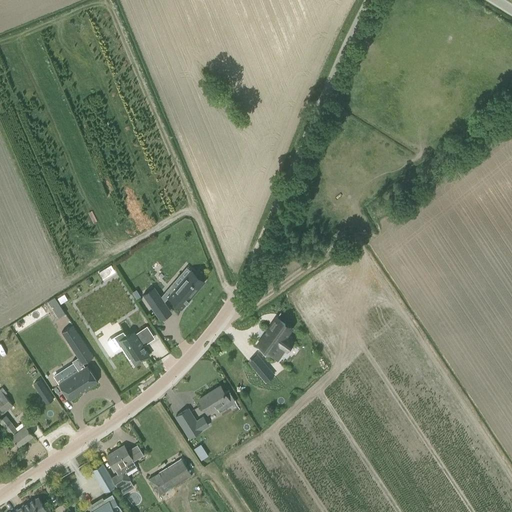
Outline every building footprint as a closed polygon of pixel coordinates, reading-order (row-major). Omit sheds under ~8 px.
[(162,299),(154,287),(143,295),(154,311),(165,303),(164,302),(168,297),(181,309),(186,303),(187,303),(186,302),(187,300),(188,301),(189,301),(188,300),(204,281),(191,270),(178,286),(173,282),(165,291),(167,293),(162,299)] [(136,290),(132,293),(136,299),(140,296),(136,290)] [(211,304),(219,295),(215,291),(207,301),(211,304)] [(64,294),(57,298),(61,303),(67,299),(64,294)] [(54,297),(48,301),(51,307),(58,302),(54,297)] [(285,324),(276,318),(267,330),(268,330),(266,332),(269,333),(267,337),(264,335),(258,344),(272,354),(278,346),(280,346),(285,350),(291,342),(285,337),(291,328),(290,327),(290,328),(288,327),(288,326),(287,324),(286,325),(284,324),(285,324)] [(78,371),(59,384),(69,400),(98,382),(87,365),(85,367),(83,363),(93,356),(72,325),(61,332),(78,357),(72,361),(78,371)] [(123,334),(116,339),(119,344),(118,344),(127,357),(127,356),(129,359),(131,358),(135,364),(149,355),(145,349),(146,348),(144,349),(143,346),(144,345),(142,346),(135,334),(134,334),(133,331),(125,336),(123,334)] [(265,365),(257,372),(261,377),(263,376),(267,381),(271,377),(267,372),(270,370),(265,365)] [(42,378),(35,382),(48,403),(55,398),(42,378)] [(248,383),(236,388),(241,399),(252,394),(248,383)] [(217,409),(219,412),(236,402),(227,388),(223,391),(220,386),(197,400),(207,415),(217,409)] [(0,415),(15,404),(2,387),(0,389),(0,415)] [(188,408),(175,416),(189,438),(201,430),(188,408)] [(5,415),(0,419),(0,421),(11,436),(18,446),(33,435),(25,425),(17,431),(5,415)] [(200,444),(194,448),(197,454),(204,450),(200,444)] [(124,445),(107,456),(112,464),(115,469),(117,473),(111,477),(117,487),(129,480),(124,472),(135,465),(132,459),(129,454),(124,445)] [(148,480),(158,496),(191,476),(180,459),(148,480)] [(93,470),(97,477),(106,471),(102,465),(93,470)] [(122,511),(112,494),(91,506),(94,511),(93,511),(122,511)] [(38,496),(16,510),(17,511),(48,511),(50,511),(44,502),(42,504),(38,496)]
